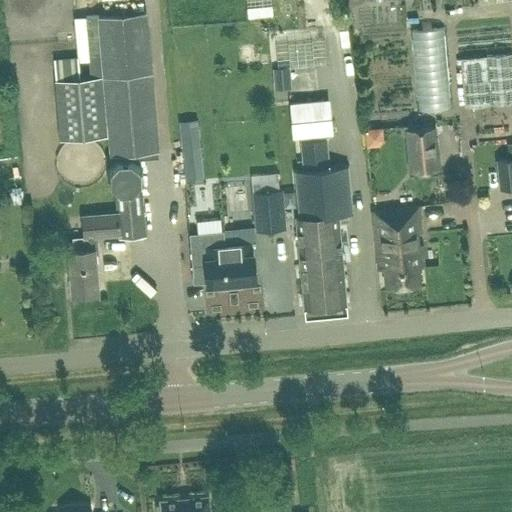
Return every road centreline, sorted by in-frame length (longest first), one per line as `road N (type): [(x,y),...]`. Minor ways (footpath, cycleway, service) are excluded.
road 1 (unclassified): [(0,463),(511,421)]
road 2 (unclassified): [(171,351),(511,317)]
road 3 (unknown): [(369,332),(336,40)]
road 4 (secondary): [(175,397),(444,372)]
road 5 (secondary): [(0,413),(175,397)]
road 6 (unclassified): [(0,366),(171,351)]
